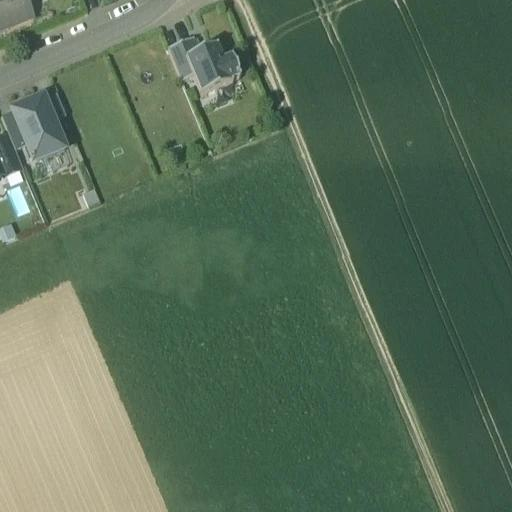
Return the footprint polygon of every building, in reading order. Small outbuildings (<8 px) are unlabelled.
[(21,0),(0,0),(0,34),(7,32),(6,30),(30,20),(21,0)] [(192,44),(166,55),(180,88),(191,83),(183,65),(198,59),(192,44)] [(198,59),(183,65),(191,83),(199,102),(231,89),(230,87),(238,84),(230,63),(221,67),(215,52),(198,59)] [(55,101),(42,106),(51,128),(64,123),(55,101)] [(41,104),(10,117),(11,119),(24,152),(31,170),(63,156),(51,128),(42,106),(41,104)] [(0,124),(7,142),(13,156),(24,152),(11,119),(0,123),(0,124)] [(7,142),(0,144),(0,178),(1,181),(0,181),(1,183),(21,175),(13,156),(7,142)]
